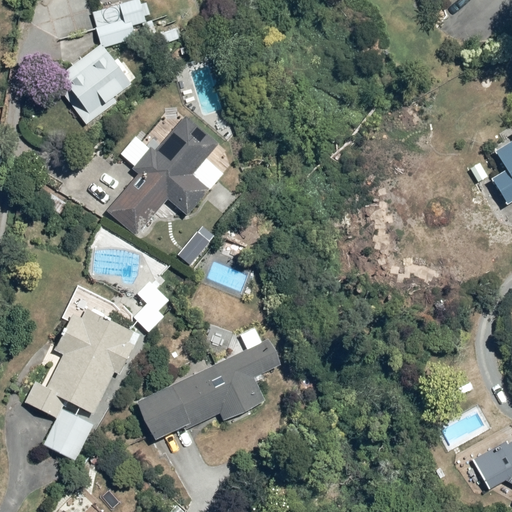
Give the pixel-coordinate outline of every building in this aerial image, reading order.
[(134,41),(133,37),(138,36),(136,25),(145,23),(147,36),(160,34),(157,18),(151,19),(148,0),(145,0),(136,2),(135,0),(101,0),(103,11),(97,12),(103,42),(107,41),(108,45),(134,41)] [(105,44),(64,76),(87,107),(80,113),(87,122),(139,85),(120,59),(117,61),(105,44)] [(137,177),(109,210),(139,235),(170,199),(189,216),(211,189),(197,176),(223,146),(188,116),(159,150),(154,145),(131,172),(137,177)] [(509,169),(493,178),(510,206),(511,204),(511,141),(498,150),(509,169)] [(511,238),(490,196),(463,210),(476,235),(489,228),(499,248),(511,241),(511,238)] [(213,238),(199,226),(177,253),(191,265),(213,238)] [(151,280),(139,292),(150,303),(137,316),(152,332),(177,307),(151,280)] [(60,417),(59,419),(47,445),(80,461),(97,425),(93,423),(116,374),(121,377),(141,335),(112,322),(109,327),(77,312),(59,350),(63,352),(48,384),(43,382),(38,380),(27,402),(60,417)] [(243,352),(141,402),(162,443),(221,413),(226,425),(270,403),(243,352)] [(511,442),(476,460),(492,488),(507,479),(511,481),(511,442)]
